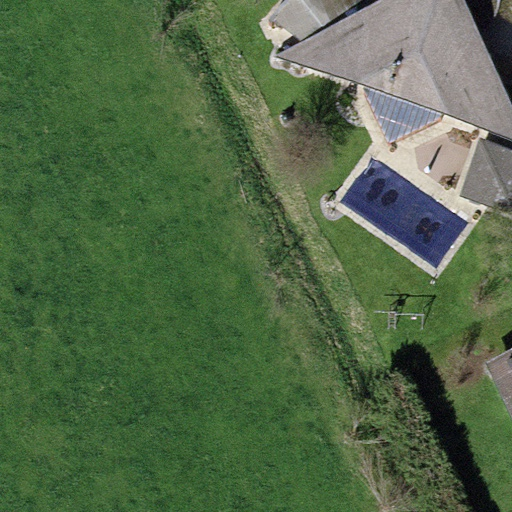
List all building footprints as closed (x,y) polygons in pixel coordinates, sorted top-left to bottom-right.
[(324,27),(303,0),(283,0),(280,4),(269,20),(301,41),(273,56),(367,87),(336,24),(324,27)] [(303,0),(324,27),(336,24),(367,87),(363,93),(386,145),(441,120),(444,113),(511,139),(511,105),(475,23),(464,0),(374,0),(375,0),(374,0),(303,0)] [(464,0),(475,23),(496,15),(498,0),(464,0)] [(511,149),(479,138),(458,197),(511,215),(511,149)] [(511,349),(484,362),(511,421),(511,349)]
